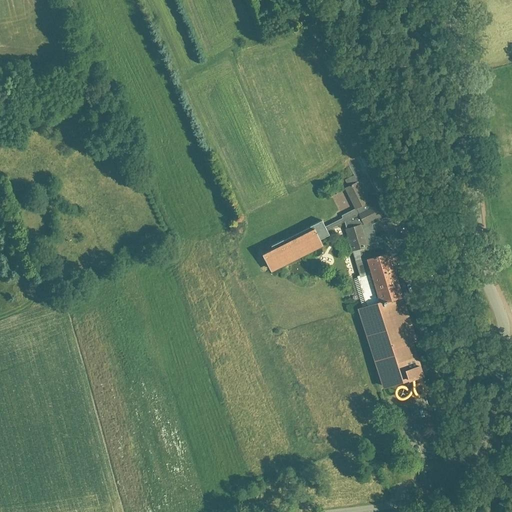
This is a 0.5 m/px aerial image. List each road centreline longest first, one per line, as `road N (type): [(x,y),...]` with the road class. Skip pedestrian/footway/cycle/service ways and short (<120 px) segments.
road 1 (residential): [(511,318),(488,250),(451,0)]
road 2 (residential): [(335,511),(452,495),(511,377)]
